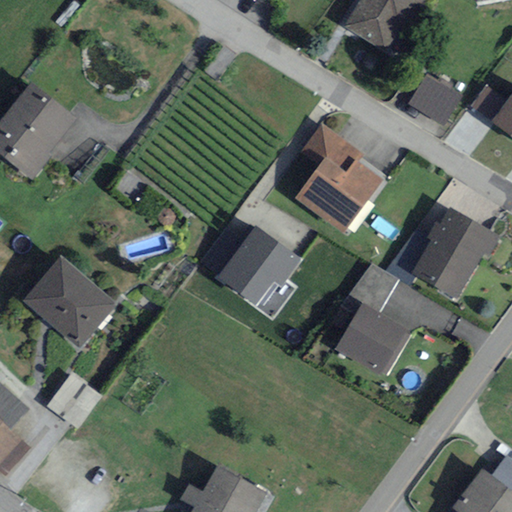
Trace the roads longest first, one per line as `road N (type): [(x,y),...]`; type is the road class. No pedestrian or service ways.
road 1 (unclassified): [(192,0),(511,198)]
road 2 (residential): [(377,511),(511,323)]
